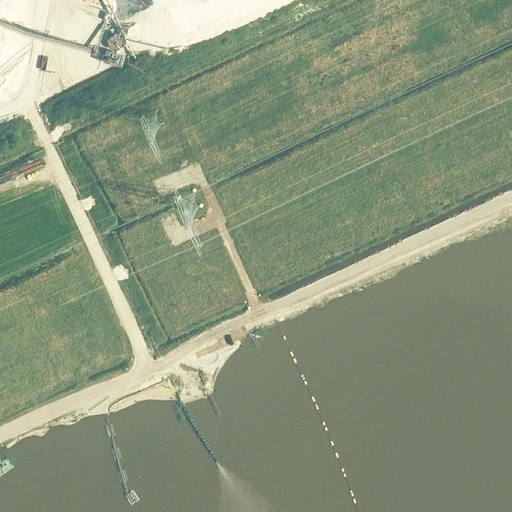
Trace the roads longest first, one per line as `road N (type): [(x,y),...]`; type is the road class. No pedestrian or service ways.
road 1 (track): [(53,163),(148,368),(0,440)]
road 2 (track): [(184,349),(511,194)]
